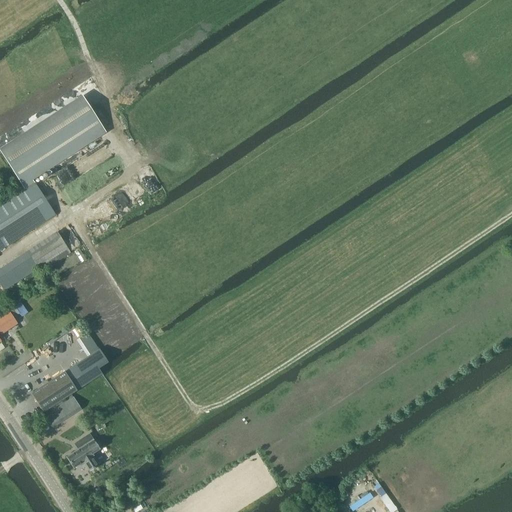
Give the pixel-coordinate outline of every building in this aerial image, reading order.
[(1,151),(24,186),(44,173),(43,171),(103,132),(81,99),(1,151)] [(32,180),(24,186),(0,201),(0,250),(55,215),(32,180)] [(59,231),(26,252),(37,269),(45,263),(48,267),(72,252),(59,231)] [(26,252),(0,268),(0,285),(3,291),(37,269),(26,252)] [(0,332),(2,335),(17,324),(9,312),(0,317),(0,332)] [(89,356),(32,394),(44,412),(101,374),(89,356)] [(60,406),(45,416),(53,428),(68,418),(60,406)] [(99,416),(91,421),(94,425),(101,421),(99,416)] [(67,457),(66,457),(74,469),(75,469),(74,469),(84,462),(90,472),(99,466),(92,457),(94,456),(89,448),(93,445),(86,436),(74,444),(78,450),(67,457)]
